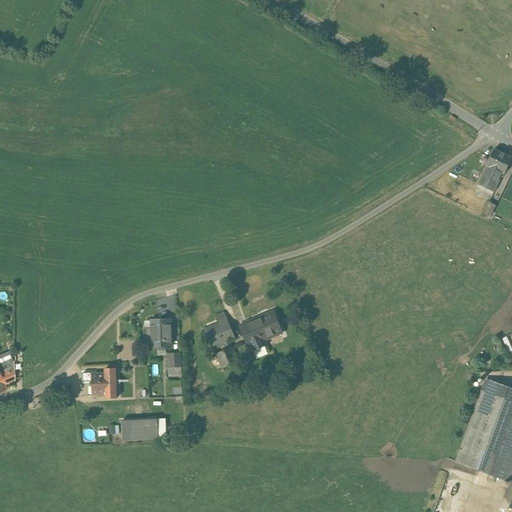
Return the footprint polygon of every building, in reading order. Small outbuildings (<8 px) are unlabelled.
[(511,158),(493,150),(486,166),(487,166),(495,170),(502,174),(504,175),(511,158)] [(495,170),(487,166),(482,175),(490,179),(495,170)] [(495,170),(490,179),(482,175),(478,185),(493,193),(502,174),(495,170)] [(487,202),(480,215),(481,216),(481,215),(489,219),(495,206),(487,202)] [(272,312),(239,326),(248,347),(249,347),(251,352),(266,345),(264,340),(281,333),(272,312)] [(225,316),(203,325),(213,349),(229,342),(229,343),(235,340),(225,316)] [(151,328),(152,339),(152,348),(156,348),(167,347),(170,347),(169,341),(171,341),(171,330),(169,330),(168,319),(151,320),(151,328)] [(257,358),(268,353),(266,346),(254,351),(257,358)] [(232,347),(208,357),(215,372),(238,362),(232,347)] [(180,353),(167,354),(168,367),(181,366),(180,353)] [(13,360),(0,365),(0,375),(14,370),(13,360)] [(238,362),(215,372),(220,384),(243,374),(238,362)] [(115,369),(105,369),(105,373),(106,394),(106,398),(117,398),(115,369)] [(14,370),(0,375),(0,378),(3,385),(14,380),(14,370)] [(105,373),(82,374),(83,382),(92,381),(93,395),(106,394),(105,373)] [(71,385),(60,386),(62,400),(73,399),(71,385)] [(511,401),(482,390),(456,462),(508,481),(511,469),(511,401)] [(52,406),(52,397),(33,397),(33,406),(52,406)] [(157,420),(121,421),(122,441),(158,439),(157,420)] [(120,433),(119,425),(110,425),(110,434),(120,433)]
